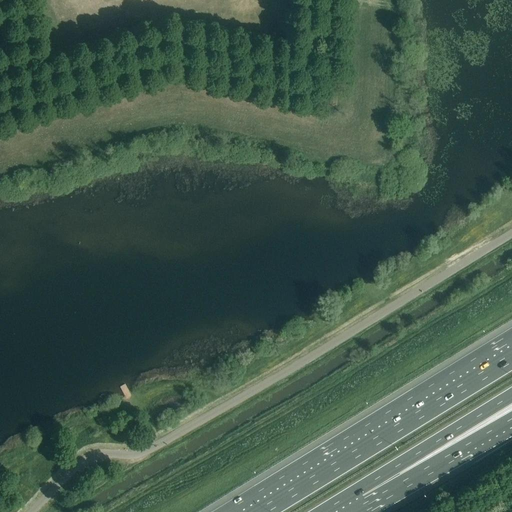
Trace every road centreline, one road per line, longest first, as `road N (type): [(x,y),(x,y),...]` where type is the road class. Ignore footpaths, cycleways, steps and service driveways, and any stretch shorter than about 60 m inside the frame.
road 1 (unclassified): [(32,511),(87,458),(155,446),(511,233)]
road 2 (motorway): [(511,350),(247,511)]
road 3 (motorway): [(363,495),(511,401)]
road 4 (motorway): [(363,495),(511,420)]
